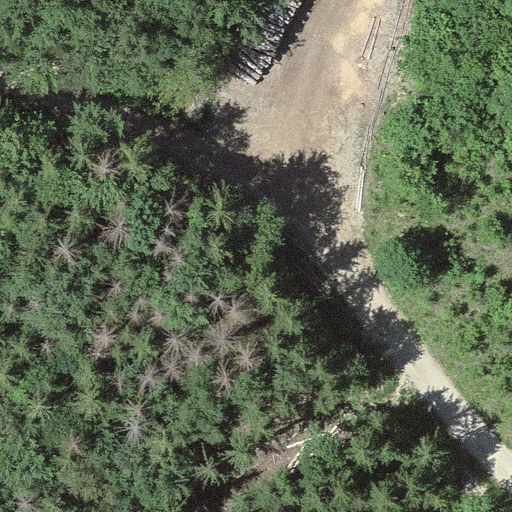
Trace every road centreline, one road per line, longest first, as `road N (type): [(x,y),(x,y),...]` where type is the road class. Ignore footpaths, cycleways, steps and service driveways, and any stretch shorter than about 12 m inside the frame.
road 1 (track): [(0,79),(239,168),(313,215)]
road 2 (track): [(511,475),(406,351),(313,215)]
road 3 (track): [(384,0),(313,215)]
